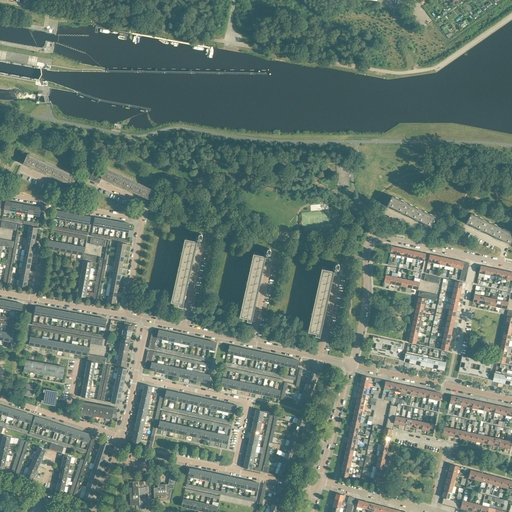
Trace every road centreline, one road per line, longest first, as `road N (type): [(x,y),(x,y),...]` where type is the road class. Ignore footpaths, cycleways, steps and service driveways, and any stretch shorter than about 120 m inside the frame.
road 1 (unclassified): [(0,0),(392,72),(437,66),(511,15)]
road 2 (residential): [(233,470),(246,412),(241,400),(135,377)]
road 3 (residential): [(350,364),(367,289),(366,247),(385,237),(420,245)]
road 4 (residential): [(511,399),(350,364)]
road 5 (residential): [(431,511),(449,446),(395,434)]
road 6 (residential): [(318,481),(350,364)]
